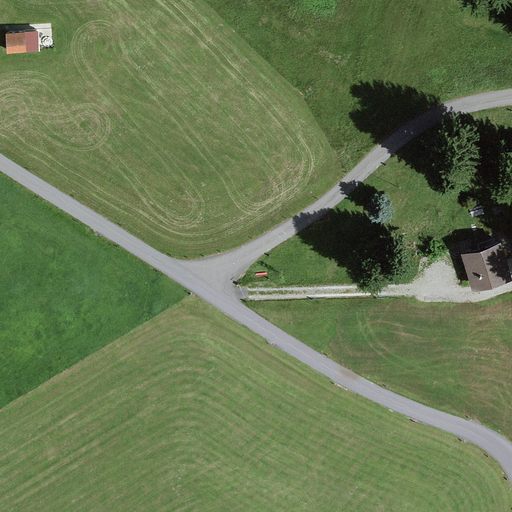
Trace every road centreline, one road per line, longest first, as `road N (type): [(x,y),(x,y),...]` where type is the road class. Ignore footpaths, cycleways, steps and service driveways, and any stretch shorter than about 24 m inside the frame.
road 1 (track): [(465,296),(202,287),(319,214),(395,142),(451,109),(511,97)]
road 2 (unclassified): [(511,464),(478,433),(382,400),(202,287)]
road 3 (unclassified): [(0,160),(202,287)]
